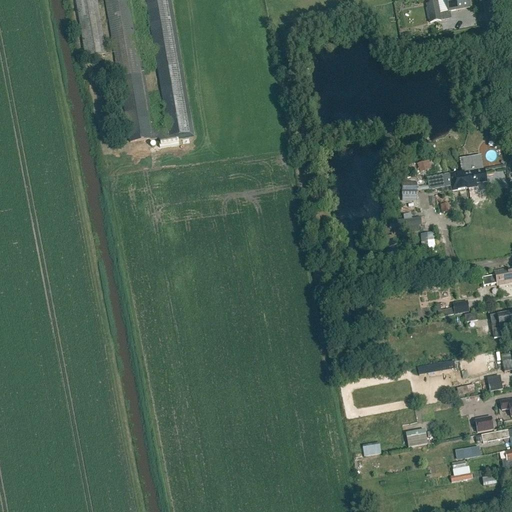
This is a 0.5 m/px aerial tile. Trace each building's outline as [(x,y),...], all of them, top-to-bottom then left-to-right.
[(106,54),(105,49),(114,48),(130,143),(189,133),(166,0),(75,0),(85,58),(106,54)] [(446,0),(448,12),(469,9),(467,0),(446,0)] [(430,24),(441,22),(438,5),(426,6),(430,24)] [(474,9),(454,12),(441,14),(443,22),(454,20),(455,27),(476,23),(474,9)] [(495,120),(485,122),(487,129),(497,127),(495,120)] [(476,187),(476,184),(486,183),(484,168),(483,168),(481,156),(470,157),(470,158),(458,160),(460,172),(448,174),(451,192),(459,190),(469,189),(476,187)] [(395,174),(400,180),(406,174),(401,169),(395,174)] [(435,177),(427,179),(428,191),(437,189),(435,177)] [(402,184),(402,203),(416,203),(416,187),(404,187),(404,184),(402,184)] [(448,205),(440,206),(441,214),(450,213),(448,205)] [(416,233),(415,227),(421,226),(420,217),(396,221),(398,229),(393,230),(393,235),(401,233),(400,229),(410,228),(411,234),(416,233)] [(433,234),(420,235),(422,253),(435,251),(434,241),(433,234)] [(511,272),(504,274),(503,272),(495,273),(495,277),(482,279),(483,287),(497,285),(498,287),(511,284),(511,272)] [(454,316),(469,313),(467,302),(452,305),(454,316)] [(438,305),(438,318),(452,318),(452,310),(445,309),(445,305),(438,305)] [(511,312),(490,317),(494,340),(503,338),(502,330),(509,329),(509,327),(511,326),(511,312)] [(465,324),(477,322),(476,314),(464,316),(465,324)] [(511,354),(501,357),(504,374),(511,372),(511,354)] [(462,381),(458,361),(426,367),(428,375),(454,370),(456,382),(462,381)] [(489,393),(502,391),(501,384),(488,386),(489,393)] [(472,394),(471,387),(458,389),(458,396),(472,394)] [(511,417),(511,401),(509,402),(509,401),(500,403),(502,411),(510,410),(511,418),(511,417)] [(476,434),(493,431),(491,418),(474,421),(476,434)] [(408,448),(426,445),(424,431),(405,434),(408,448)] [(511,439),(509,431),(482,437),(483,442),(483,444),(511,439)] [(363,447),(364,457),(381,456),(381,446),(363,447)] [(464,461),(472,459),(470,449),(462,450),(464,461)] [(511,451),(504,453),(505,460),(500,461),(503,473),(511,471),(511,451)] [(455,477),(471,474),(470,468),(454,471),(455,477)] [(471,474),(450,478),(451,484),(472,481),(471,474)] [(483,487),(503,483),(502,476),(481,480),(483,487)]
